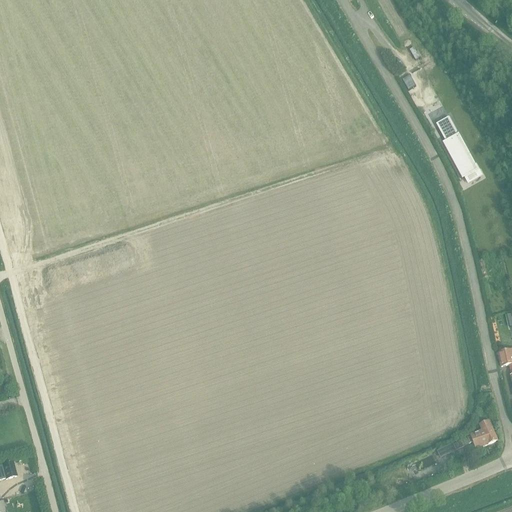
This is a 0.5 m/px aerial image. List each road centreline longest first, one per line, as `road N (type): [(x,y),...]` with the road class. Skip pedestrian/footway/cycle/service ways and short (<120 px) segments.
road 1 (unclassified): [(511,441),(448,185),(341,0)]
road 2 (track): [(0,275),(390,150)]
road 3 (track): [(76,511),(0,236)]
road 4 (residential): [(54,511),(0,310)]
road 5 (tertiary): [(383,511),(511,458)]
